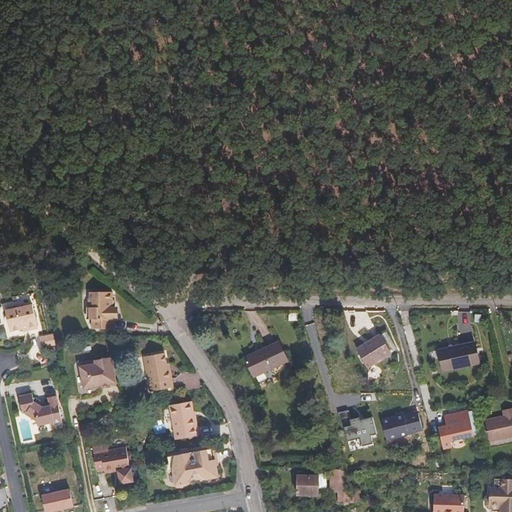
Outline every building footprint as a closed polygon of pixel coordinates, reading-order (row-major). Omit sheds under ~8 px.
[(111,295),(91,295),(91,311),(87,311),(87,321),(91,321),(91,331),(111,331),(111,325),(111,322),(113,322),(113,310),(111,310),(111,295)] [(8,332),(19,330),(19,328),(23,327),(24,331),(35,329),(30,306),(3,311),(4,316),(2,318),(4,326),(7,327),(8,332)] [(387,356),(377,339),(371,342),(354,353),(364,370),(387,356)] [(285,363),(276,344),(264,349),(242,359),(251,378),(285,363)] [(475,365),(471,344),(461,346),(445,349),(436,351),(440,372),(475,365)] [(171,386),(168,369),(165,369),(164,364),(162,353),(142,356),(148,390),(171,386)] [(81,390),(94,388),(106,385),(106,384),(113,382),(109,359),(92,362),(93,365),(77,368),(81,390)] [(46,406),(38,407),(31,403),(29,395),(16,398),(19,413),(24,413),(26,416),(29,419),(33,419),(34,426),(59,421),(53,395),(45,396),(46,406)] [(191,412),(189,402),(167,405),(173,440),(196,435),(193,417),(191,417),(191,412)] [(418,408),(381,420),(388,441),(425,429),(418,408)] [(371,434),(378,432),(374,415),(351,420),(349,409),(342,411),(349,449),(374,445),(371,434)] [(511,437),(511,418),(510,409),(500,411),(501,416),(494,417),(482,420),(487,443),(511,437)] [(472,435),(466,411),(442,417),(444,425),(441,426),(435,428),(440,448),(449,446),(448,441),(472,435)] [(129,483),(123,448),(91,453),(94,470),(101,469),(102,473),(112,471),(115,486),(129,483)] [(215,460),(212,449),(165,457),(167,464),(165,465),(166,471),(171,471),(173,485),(185,483),(190,470),(195,469),(202,480),(214,477),(212,467),(211,461),(215,460)] [(335,503),(356,504),(356,494),(344,494),(344,472),(328,472),(328,475),(327,493),(335,493),(335,503)] [(315,497),(316,478),(294,477),(294,486),(293,497),(315,497)] [(498,510),(497,511),(511,511),(511,500),(511,481),(491,480),(491,489),(487,489),(487,497),(482,500),(483,506),(486,510),(498,510)] [(43,511),(71,506),(67,489),(39,495),(42,511),(43,511)] [(461,511),(461,496),(431,496),(430,511),(461,511)]
